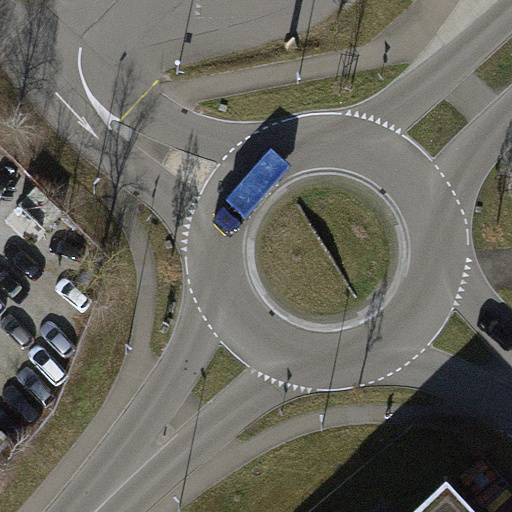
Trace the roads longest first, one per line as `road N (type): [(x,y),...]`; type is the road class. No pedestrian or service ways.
road 1 (unclassified): [(246,330),(278,352),(316,362),(354,358),(390,342),(430,291),(438,237),(432,211)]
road 2 (unclassified): [(359,141),(291,141),(236,180),(217,216),(212,257),(222,297),(246,330)]
road 3 (unclassified): [(96,511),(246,330)]
road 4 (unclassified): [(511,10),(359,141)]
road 5 (unclassified): [(432,211),(511,115)]
